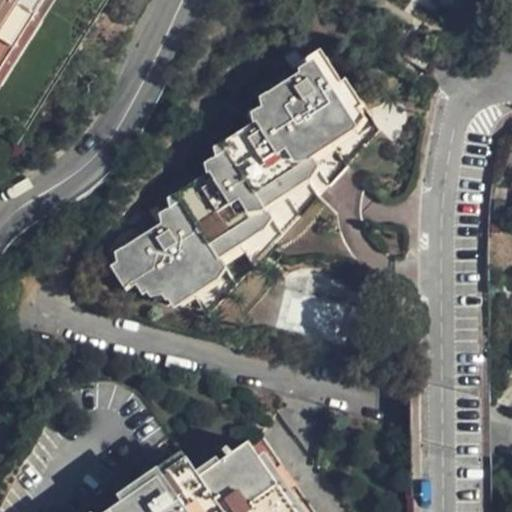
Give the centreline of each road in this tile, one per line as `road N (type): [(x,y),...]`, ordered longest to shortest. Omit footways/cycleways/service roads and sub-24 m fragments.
road 1 (residential): [(40,310),(511,438)]
road 2 (residential): [(446,511),(456,140),(472,99)]
road 3 (residential): [(176,0),(113,130),(68,174),(12,205),(0,229)]
